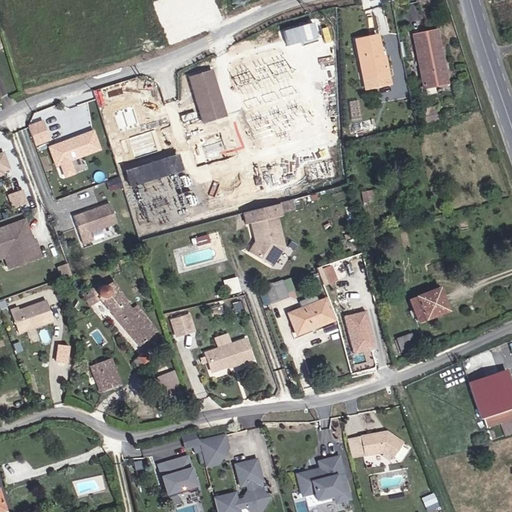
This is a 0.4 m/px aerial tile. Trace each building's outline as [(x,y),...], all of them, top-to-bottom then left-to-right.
[(440,29),(412,33),(424,90),(450,87),(440,29)] [(383,34),(357,39),(364,82),(392,76),(389,56),(387,56),(383,34)] [(213,71),(191,78),(206,124),(227,117),(213,71)] [(435,106),(421,111),(425,125),(439,122),(435,106)] [(44,122),(30,127),(36,145),(50,141),(44,122)] [(50,147),(56,165),(61,163),(65,176),(74,173),(70,159),(83,155),(83,156),(100,150),(95,132),(77,138),(78,139),(62,144),(62,143),(50,147)] [(178,155),(128,171),(132,185),(182,169),(178,155)] [(30,190),(16,195),(20,209),(34,204),(30,190)] [(91,210),(80,214),(87,234),(116,224),(110,204),(94,209),(94,211),(92,211),(91,210)] [(248,226),(253,225),(257,243),(251,251),(272,267),(285,249),(281,222),(286,221),(284,211),(246,216),(248,226)] [(28,241),(21,220),(16,221),(23,242),(28,241)] [(42,255),(36,238),(28,241),(23,242),(16,221),(0,226),(0,247),(1,250),(14,246),(19,262),(42,255)] [(198,243),(211,240),(209,234),(197,236),(198,243)] [(11,265),(19,262),(14,246),(1,250),(2,255),(8,253),(11,265)] [(342,262),(333,265),(337,279),(346,277),(342,262)] [(61,275),(70,273),(68,263),(59,265),(61,275)] [(106,289),(146,337),(159,327),(133,294),(122,272),(105,279),(106,289)] [(453,287),(460,285),(456,273),(427,283),(431,291),(424,293),(427,299),(432,297),(434,303),(456,296),(453,287)] [(238,276),(224,279),(228,293),(241,290),(238,276)] [(284,276),(274,278),(281,296),(289,294),(284,276)] [(463,294),(460,285),(453,287),(456,296),(463,294)] [(81,293),(91,306),(100,299),(90,286),(81,293)] [(27,293),(19,296),(27,319),(59,308),(53,288),(28,296),(27,293)] [(338,289),(301,301),(308,323),(345,310),(338,289)] [(242,301),(232,303),(235,313),(244,311),(242,301)] [(350,314),(359,346),(377,341),(379,339),(379,337),(380,336),(372,308),(350,314)] [(421,315),(407,320),(412,333),(425,328),(421,315)] [(194,332),(190,316),(171,321),(175,337),(194,332)] [(398,336),(400,349),(415,347),(413,333),(398,336)] [(377,341),(359,346),(360,351),(382,345),(380,336),(379,337),(379,339),(377,341)] [(249,340),(208,352),(212,369),(237,362),(238,365),(255,361),(249,340)] [(59,342),(55,361),(69,363),(72,345),(59,342)] [(144,353),(135,358),(139,366),(149,361),(144,353)] [(92,363),(98,391),(122,385),(115,357),(92,363)] [(162,394),(182,391),(178,370),(159,373),(162,394)] [(511,395),(505,371),(466,383),(476,418),(480,417),(483,429),(511,418),(511,395)] [(389,430),(347,439),(353,460),(382,453),(393,461),(406,443),(389,430)] [(227,435),(201,442),(208,467),(220,464),(230,447),(227,435)] [(354,500),(341,454),(317,461),(318,468),(295,474),(301,498),(317,494),(320,503),(335,498),(337,504),(354,500)] [(199,488),(189,455),(159,464),(168,495),(186,489),(192,490),(199,488)] [(238,493),(217,498),(220,511),(243,511),(243,508),(248,507),(256,511),(264,511),(274,497),(259,488),(258,482),(265,480),(260,459),(238,464),(244,486),(250,484),(252,491),(246,499),(240,500),(238,493)] [(5,478),(0,480),(0,504),(13,501),(5,478)] [(434,493),(422,498),(426,508),(438,503),(434,493)]
